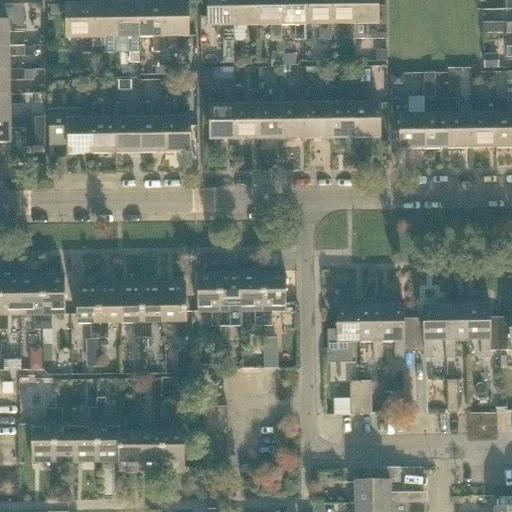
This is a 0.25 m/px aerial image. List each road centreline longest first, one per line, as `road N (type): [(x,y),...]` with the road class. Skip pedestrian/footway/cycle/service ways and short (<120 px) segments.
road 1 (residential): [(511,454),(474,455),(455,446),(308,453),(304,198)]
road 2 (unclassified): [(0,203),(304,198)]
road 3 (unclassified): [(304,198),(511,196)]
